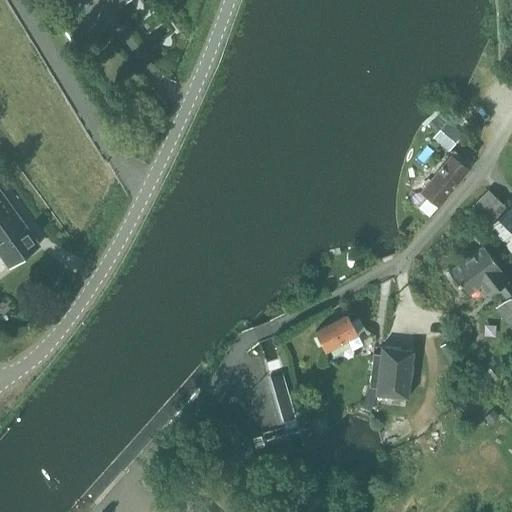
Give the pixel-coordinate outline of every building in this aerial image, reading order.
[(61,0),(68,9),(80,0),(61,0)] [(438,132),(434,137),(449,150),(462,134),(440,112),(428,124),(438,132)] [(419,206),(430,215),(468,169),(462,163),(465,160),(454,151),(421,191),(427,197),(419,206)] [(472,206),(489,223),(506,206),(489,190),(472,206)] [(0,253),(9,267),(39,245),(0,192),(0,253)] [(511,207),(490,228),(511,251),(511,250),(511,207)] [(480,285),(488,296),(508,281),(500,270),(501,269),(483,245),(448,271),(466,295),(480,285)] [(511,295),(503,302),(511,313),(511,295)] [(346,314),(315,330),(326,350),(364,330),(358,319),(351,323),(346,314)] [(451,339),(441,345),(456,369),(466,363),(451,339)] [(376,394),(408,398),(414,350),(381,346),(381,354),(373,353),(369,385),(376,386),(376,394)] [(283,372),(269,376),(283,423),(284,423),(296,420),(296,419),(283,372)] [(492,409),(484,417),(490,422),(498,415),(492,409)]
